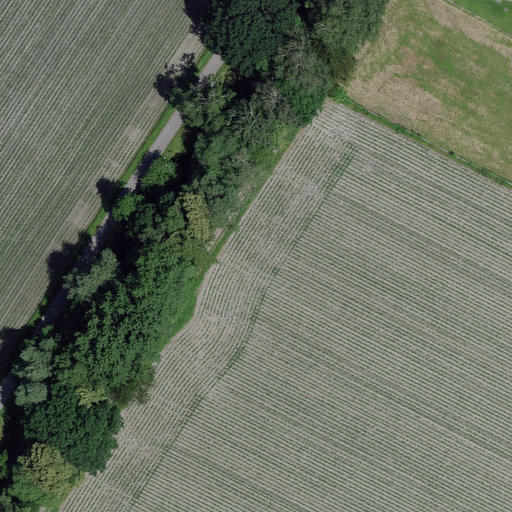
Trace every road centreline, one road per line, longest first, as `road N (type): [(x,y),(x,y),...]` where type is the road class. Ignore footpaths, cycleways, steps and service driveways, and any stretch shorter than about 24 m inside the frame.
road 1 (track): [(73,511),(400,0)]
road 2 (track): [(0,410),(263,0)]
